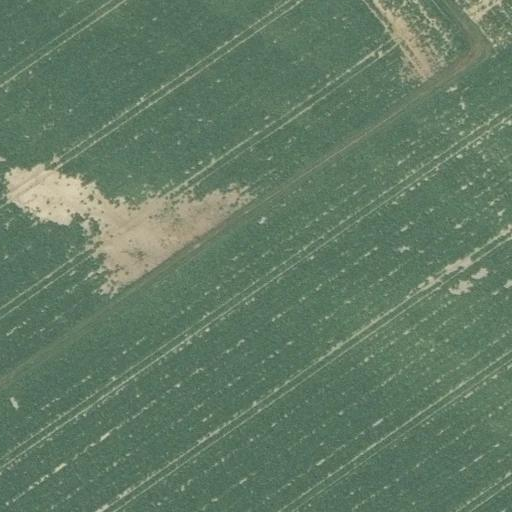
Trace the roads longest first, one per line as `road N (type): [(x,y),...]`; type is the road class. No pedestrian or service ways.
road 1 (track): [(0,404),(511,47)]
road 2 (track): [(428,0),(511,103)]
